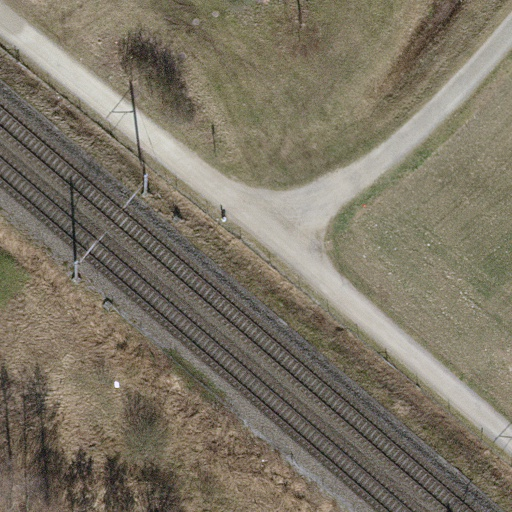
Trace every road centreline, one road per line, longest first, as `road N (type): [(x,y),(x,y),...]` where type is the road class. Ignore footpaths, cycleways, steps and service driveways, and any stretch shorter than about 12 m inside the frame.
road 1 (track): [(0,19),(283,244)]
road 2 (track): [(511,24),(478,65),(283,244)]
road 3 (track): [(283,244),(511,441)]
